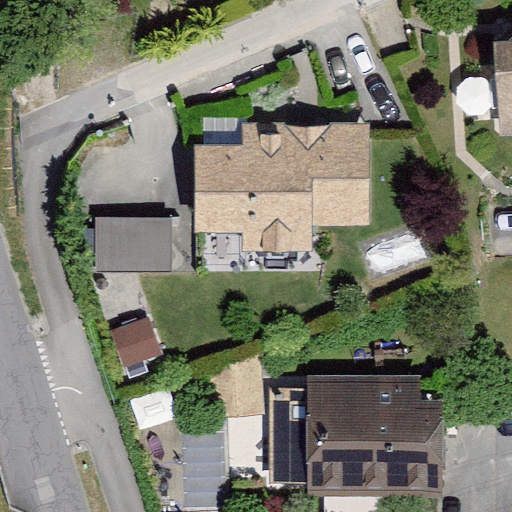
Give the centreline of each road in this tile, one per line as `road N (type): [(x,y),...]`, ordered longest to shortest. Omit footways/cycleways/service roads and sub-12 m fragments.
road 1 (residential): [(330,0),(61,108),(41,145),(42,200),(83,381)]
road 2 (residential): [(83,381),(133,511)]
